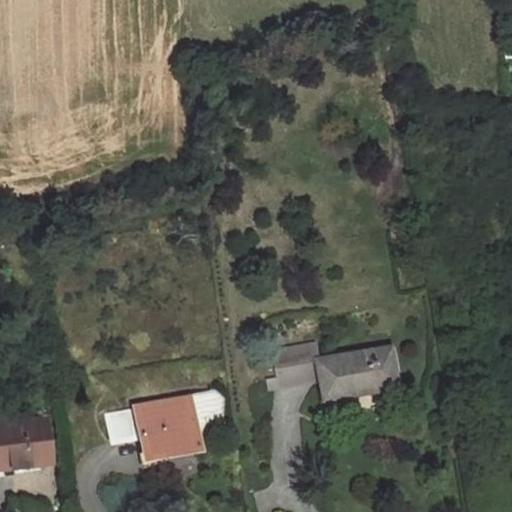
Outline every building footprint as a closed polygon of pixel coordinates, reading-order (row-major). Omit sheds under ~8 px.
[(317,360),(314,345),(272,352),(277,378),(267,379),(269,389),(320,380),(323,400),(357,394),(356,388),(396,381),(390,348),(317,360)] [(357,394),(397,387),(396,381),(356,388),(357,394)] [(216,393),(189,397),(196,434),(219,430),(222,399),(216,393)] [(139,436),(143,456),(198,446),(196,434),(189,397),(108,412),(113,441),(139,436)] [(0,469),(50,464),(45,419),(0,423),(0,469)]
